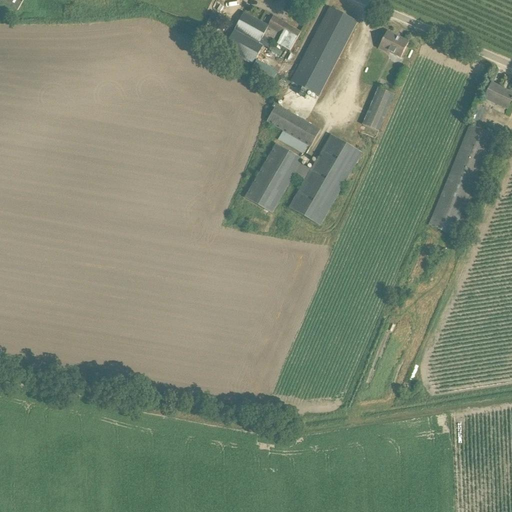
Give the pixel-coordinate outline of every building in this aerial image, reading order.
[(357,24),(341,16),(329,10),(291,82),(319,97),(357,24)] [(262,35),(267,27),(245,14),(235,31),(263,47),(268,50),(273,41),(262,35)] [(262,35),(273,41),(290,51),(301,33),(273,17),(267,27),(262,35)] [(263,47),(235,31),(225,49),(252,65),(263,47)] [(387,32),(380,47),(401,58),(409,43),(387,32)] [(511,93),(492,84),(485,99),(507,110),(511,100),(511,93)] [(394,95),(379,89),(363,126),(379,132),(394,95)] [(321,131),(274,105),(265,122),(283,132),(307,145),(311,148),(321,131)] [(494,135),(470,125),(433,218),(456,228),(494,135)] [(302,154),(307,145),(283,132),(278,141),(302,154)] [(289,207),(320,225),(362,155),(331,137),(311,171),(301,165),(303,161),(276,145),(245,197),(272,213),(294,176),(304,182),(289,207)]
